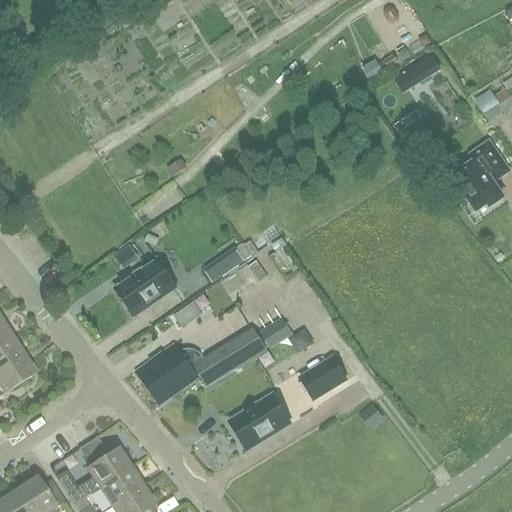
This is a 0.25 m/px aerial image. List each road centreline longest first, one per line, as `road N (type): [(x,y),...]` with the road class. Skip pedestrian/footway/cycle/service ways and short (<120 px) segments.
road 1 (residential): [(114,384),(0,250)]
road 2 (residential): [(219,511),(114,384)]
road 3 (residential): [(0,457),(114,384)]
